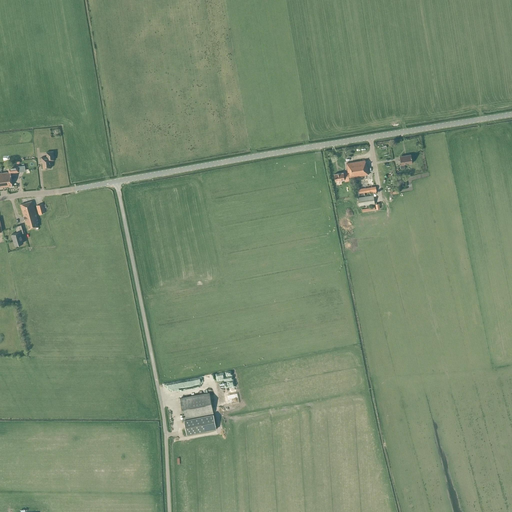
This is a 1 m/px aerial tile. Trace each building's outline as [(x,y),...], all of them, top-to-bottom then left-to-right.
[(43,169),(51,168),(50,160),(54,160),(53,151),(46,152),(47,157),(41,158),(41,162),(42,162),(43,169)] [(404,164),(412,163),(411,155),(400,157),(401,164),(400,165),(401,169),(405,168),(404,164)] [(365,160),(346,163),(348,172),(348,178),(368,174),(367,164),(366,165),(365,160)] [(8,172),(1,173),(3,187),(12,186),(10,173),(19,172),(18,166),(8,167),(8,172)] [(343,173),(334,174),(335,181),(344,179),(345,182),(349,181),(348,178),(348,172),(343,173)] [(375,204),(374,200),(373,195),(357,198),(359,207),(375,204)] [(29,229),(38,227),(37,222),(38,222),(32,201),(20,204),(26,224),(27,224),(29,229)] [(38,214),(45,212),(43,204),(36,206),(38,214)] [(20,232),(23,231),(21,225),(15,227),(17,233),(11,234),(15,245),(23,243),(20,232)] [(183,418),(213,412),(209,393),(179,398),(183,418)] [(184,420),(187,434),(216,429),(213,414),(184,420)]
